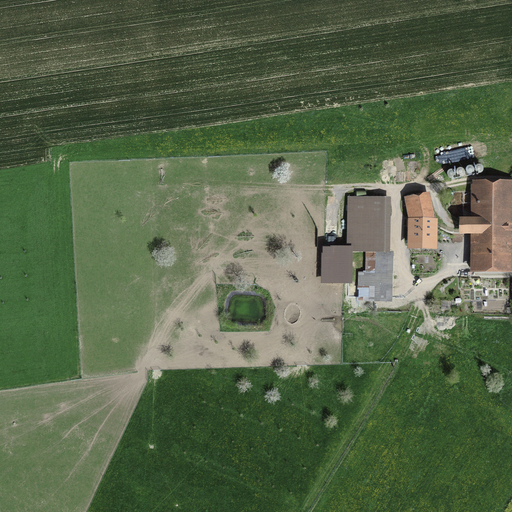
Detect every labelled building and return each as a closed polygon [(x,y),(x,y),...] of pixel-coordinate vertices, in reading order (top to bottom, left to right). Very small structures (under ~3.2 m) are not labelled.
[(477,220),(462,220),(462,231),(477,231),(477,268),(507,268),(507,235),(511,234),(511,221),(508,221),(508,185),(477,185),(477,220)] [(424,196),(406,199),(410,219),(407,219),(407,226),(410,226),(410,244),(435,245),(435,219),(431,219),(427,199),(424,196)] [(385,199),(350,199),(349,249),(384,250),(385,199)] [(391,255),(366,254),(365,275),(360,275),(359,297),(390,297),(391,255)] [(401,301),(376,300),(375,310),(400,311),(401,301)]
